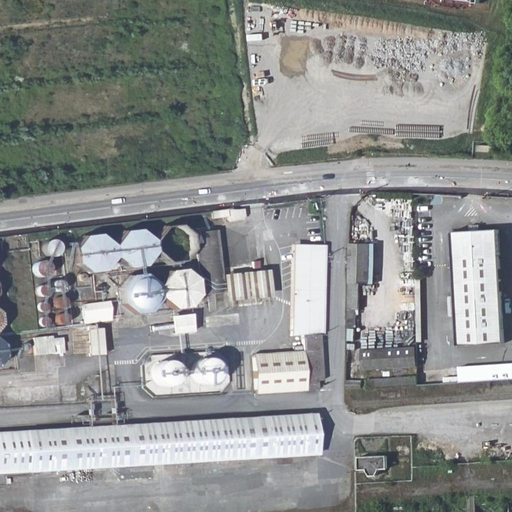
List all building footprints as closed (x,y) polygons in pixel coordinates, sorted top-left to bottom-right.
[(211,212),(211,218),(225,217),(226,220),(239,219),(241,216),(243,216),(241,208),(211,212)] [(193,227),(194,233),(210,231),(209,225),(193,227)] [(456,346),(504,345),(500,229),(478,230),(478,225),(469,225),(469,231),(452,232),(456,346)] [(82,237),(73,249),(74,264),(86,274),(101,272),(112,258),(125,268),(141,266),(152,254),(165,264),(180,262),(189,248),(188,235),(177,226),(161,228),(150,241),(137,231),(121,232),(110,247),(96,236),(82,237)] [(212,231),(210,231),(194,233),(200,295),(219,293),(212,231)] [(291,241),(290,337),(301,337),(302,352),(253,355),(255,394),(317,390),(316,388),(321,386),(318,334),(320,334),(322,331),(325,242),(291,241)] [(46,255),(49,255),(53,254),(55,250),(55,246),(52,243),(48,242),(45,243),(43,246),(42,249),(43,253),(46,255)] [(370,244),(349,243),(349,265),(347,327),(355,327),(355,311),(357,311),(358,283),(369,283),(370,244)] [(37,275),(41,275),(44,273),(46,270),(46,266),(43,263),(40,262),(36,263),(34,266),(33,269),(34,272),(37,275)] [(126,278),(118,288),(119,305),(131,314),(147,311),(157,299),(171,308),(187,306),(195,294),(193,278),(182,271),(167,273),(156,286),(142,276),(126,278)] [(245,274),(248,299),(265,296),(261,271),(245,274)] [(222,276),(225,301),(243,298),(240,274),(222,276)] [(385,290),(365,289),(364,331),(384,332),(385,290)] [(80,306),(82,325),(109,321),(106,303),(80,306)] [(40,312),(42,312),(45,311),(46,309),(46,307),(44,305),(41,304),(39,305),(38,307),(38,310),(40,312)] [(196,317),(198,313),(197,311),(194,310),(193,312),(189,312),(188,310),(186,311),(185,312),(180,314),(179,312),(176,312),(176,314),(172,314),(170,312),(167,313),(167,315),(163,315),(161,313),(160,313),(158,315),(155,316),(153,315),(151,316),(151,320),(152,321),(153,321),(155,319),(157,319),(160,322),(162,319),(167,319),(169,321),(171,319),(172,318),(176,317),(177,319),(180,319),(180,317),(185,317),(186,318),(189,318),(189,316),(194,316),(195,317),(196,317)] [(41,326),(44,327),(46,326),(47,323),(47,321),(45,319),(43,318),(40,319),(39,322),(39,324),(41,326)] [(60,346),(51,347),(54,367),(62,365),(60,346)] [(362,370),(418,367),(416,348),(361,351),(362,370)] [(209,379),(213,377),(215,374),(216,370),(216,366),(215,363),(212,359),(209,357),(205,356),(201,357),(198,358),(195,361),(193,365),(192,369),(193,372),(195,376),(198,378),(202,380),(206,380),(209,379)] [(170,383),(173,381),(176,378),(177,374),(177,370),(176,366),(173,363),(170,361),(166,360),(162,361),(158,362),(156,365),(154,368),(153,372),(154,376),(156,379),(159,382),(162,384),(166,384),(170,383)] [(511,380),(511,363),(460,367),(461,384),(511,380)] [(366,380),(367,388),(378,388),(415,386),(418,386),(418,378),(366,380)] [(0,433),(0,473),(315,455),(313,416),(0,433)] [(386,457),(358,459),(358,472),(366,471),(370,477),(376,477),(380,470),(388,470),(386,457)]
